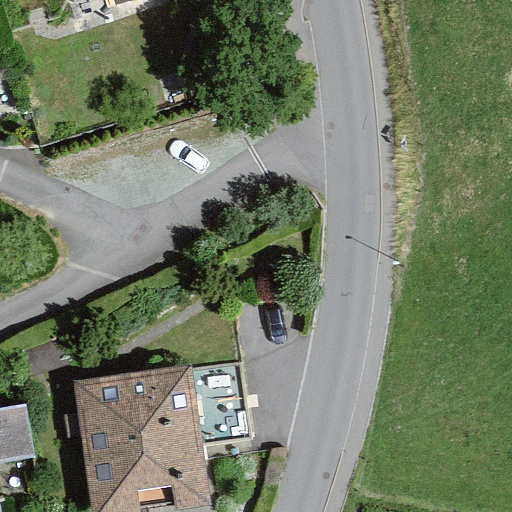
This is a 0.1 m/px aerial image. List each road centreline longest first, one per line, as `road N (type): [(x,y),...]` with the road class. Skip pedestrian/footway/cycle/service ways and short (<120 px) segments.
road 1 (unclassified): [(355,139),(347,308),(302,511)]
road 2 (residential): [(355,139),(164,210),(0,171)]
road 3 (unclassified): [(333,0),(355,139)]
